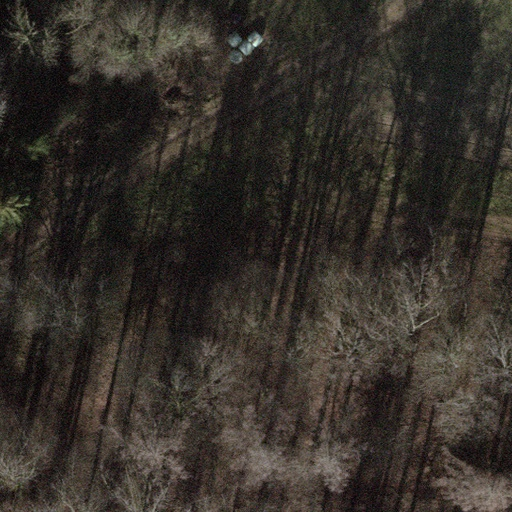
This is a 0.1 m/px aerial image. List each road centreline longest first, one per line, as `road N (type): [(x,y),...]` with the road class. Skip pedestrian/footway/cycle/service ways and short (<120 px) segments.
road 1 (track): [(0,271),(145,131),(413,0)]
road 2 (track): [(410,511),(106,463),(0,421)]
